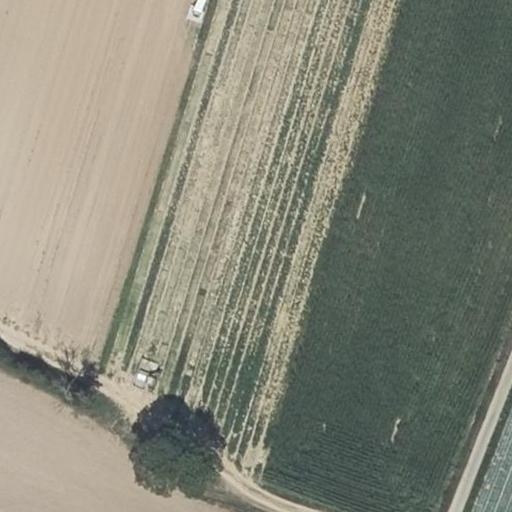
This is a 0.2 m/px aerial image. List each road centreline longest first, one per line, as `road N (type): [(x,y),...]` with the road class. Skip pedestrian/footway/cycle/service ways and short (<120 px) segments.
road 1 (track): [(316,511),(212,472),(0,327)]
road 2 (unclassified): [(451,511),(511,358)]
